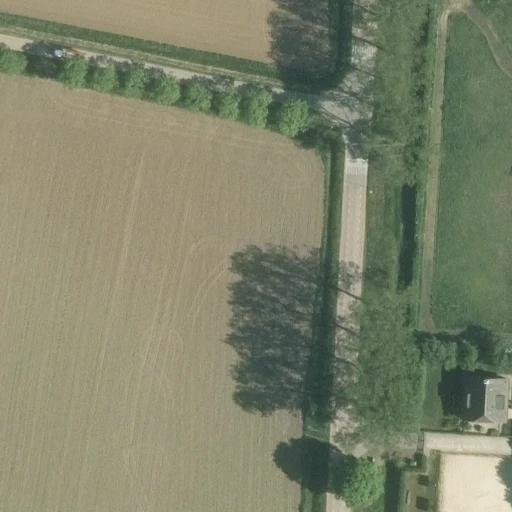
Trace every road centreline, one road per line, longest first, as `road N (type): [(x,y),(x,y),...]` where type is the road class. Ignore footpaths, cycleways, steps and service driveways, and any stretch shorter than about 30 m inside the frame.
road 1 (tertiary): [(337,511),(359,112)]
road 2 (unclassified): [(359,112),(0,40)]
